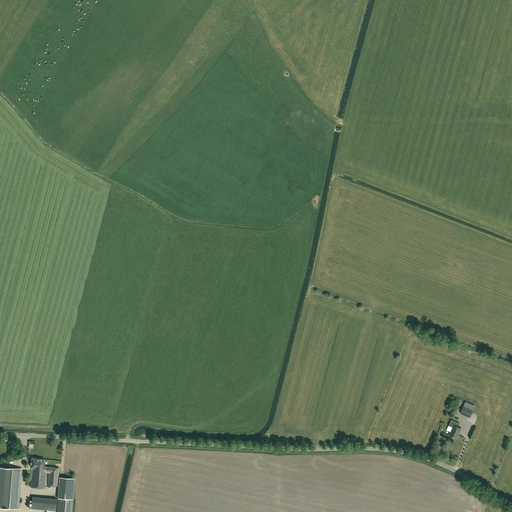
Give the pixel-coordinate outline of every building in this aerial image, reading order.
[(451,420),(449,426),(453,427),(449,435),(453,437),(452,438),(456,440),(456,438),(457,439),(461,428),(458,427),(459,423),(451,420)] [(31,467),(32,467),(30,486),(44,488),(45,473),(48,473),(47,485),(58,486),(59,467),(44,466),(45,459),(32,458),(31,467)] [(0,507),(18,509),(22,468),(0,466),(0,507)] [(58,497),(56,511),(70,511),(74,478),(60,477),(58,497)] [(31,509),(46,510),(45,511),(55,511),(56,511),(57,499),(33,497),(31,509)]
